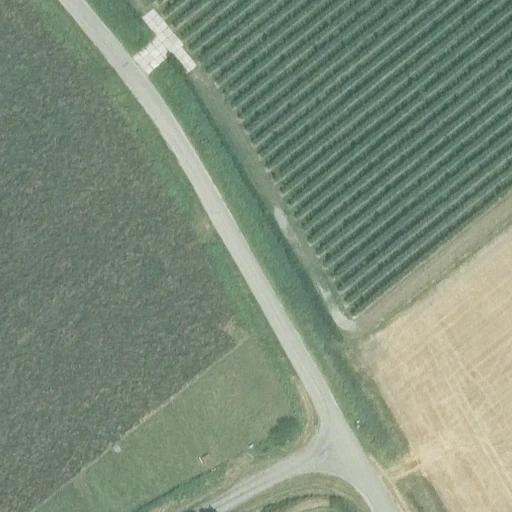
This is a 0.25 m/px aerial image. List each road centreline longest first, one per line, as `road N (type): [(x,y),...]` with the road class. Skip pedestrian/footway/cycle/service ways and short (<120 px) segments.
road 1 (tertiary): [(338,442),(234,243),(143,92),(66,0)]
road 2 (unclassified): [(210,511),(338,442)]
